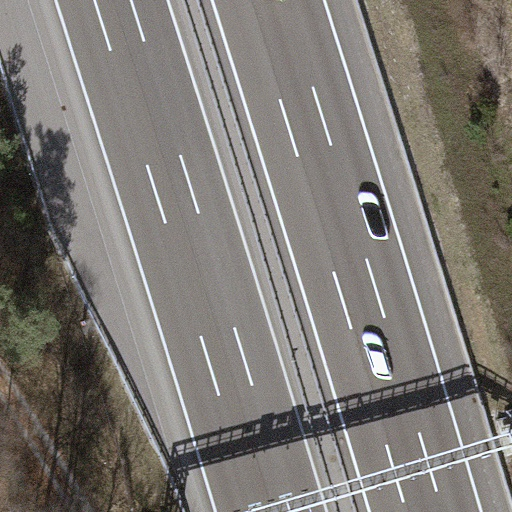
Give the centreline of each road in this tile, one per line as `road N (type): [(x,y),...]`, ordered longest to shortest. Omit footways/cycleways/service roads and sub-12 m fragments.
road 1 (motorway): [(113,0),(272,511)]
road 2 (motorway): [(426,511),(269,0)]
road 3 (track): [(82,511),(0,379)]
